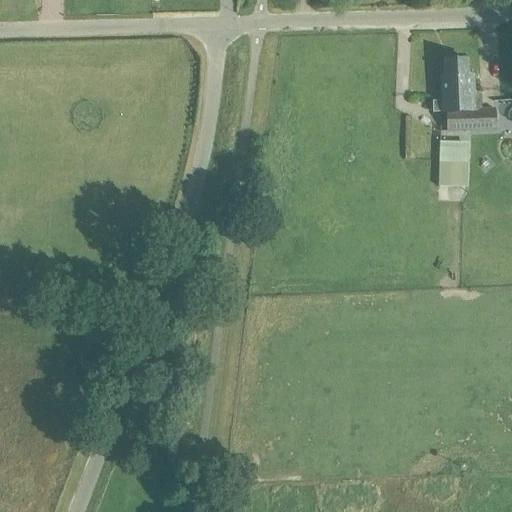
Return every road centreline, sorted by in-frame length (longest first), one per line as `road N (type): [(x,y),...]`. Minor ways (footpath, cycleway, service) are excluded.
road 1 (residential): [(76,511),(195,193),(215,26)]
road 2 (unclassified): [(215,26),(511,15)]
road 3 (unclassified): [(0,29),(215,26)]
